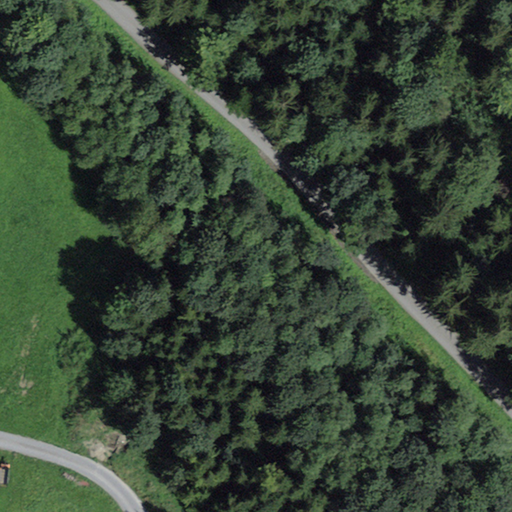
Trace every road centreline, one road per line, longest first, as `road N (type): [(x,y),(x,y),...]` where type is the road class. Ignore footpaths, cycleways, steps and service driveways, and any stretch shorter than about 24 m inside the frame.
road 1 (unclassified): [(511,403),(104,0)]
road 2 (track): [(396,287),(511,115)]
